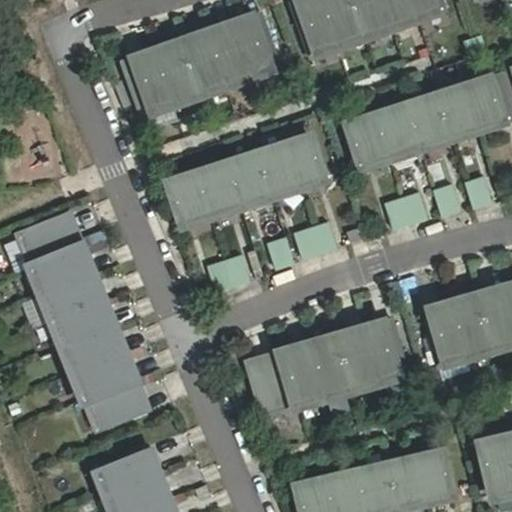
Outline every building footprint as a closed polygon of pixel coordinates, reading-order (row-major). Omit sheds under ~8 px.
[(339,45),(323,0),(307,0),(293,5),(310,55),(339,45)] [(365,36),(352,0),(323,0),(339,45),(365,36)] [(352,0),(365,36),(392,27),(382,0),(352,0)] [(382,0),(392,27),(418,18),(412,0),(382,0)] [(412,0),(418,18),(447,7),(444,0),(412,0)] [(283,65),(265,15),(235,25),(253,75),(283,65)] [(209,34),(227,85),(253,75),(235,25),(209,34)] [(481,32),(473,35),(479,50),(487,48),(481,32)] [(182,44),(200,94),(227,85),(209,34),(182,44)] [(472,35),(464,38),(470,54),(478,51),(472,35)] [(156,53),(174,103),(200,94),(182,44),(156,53)] [(127,63),(145,113),(174,103),(156,53),(127,63)] [(511,93),(506,74),(465,88),(478,127),(504,119),(511,116),(511,93)] [(465,88),(439,96),(452,136),(478,127),(465,88)] [(439,96),(408,107),(421,146),(452,136),(439,96)] [(408,107),(377,116),(390,156),(421,146),(408,107)] [(377,116),(350,125),(363,165),(390,156),(377,116)] [(314,137),(286,146),(299,186),(327,177),(314,137)] [(286,146),(260,155),(273,194),(299,186),(286,146)] [(260,155),(230,165),(242,205),(273,194),(260,155)] [(230,165),(198,175),(212,214),(242,205),(230,165)] [(198,175),(171,184),(184,223),(212,214),(198,175)] [(485,176),(467,182),(475,208),(476,208),(493,202),(485,176)] [(453,184),(435,189),(443,216),(461,210),(453,184)] [(420,192),(403,198),(412,224),(429,218),(420,192)] [(403,198),(386,203),(395,229),(412,224),(403,198)] [(83,249),(70,216),(21,236),(34,269),(83,249)] [(330,221),(313,227),(322,253),(339,247),(330,221)] [(313,227),(296,233),(305,259),(322,253),(313,227)] [(287,237),(270,243),(279,269),(296,263),(287,237)] [(45,295),(94,275),(83,249),(34,269),(45,295)] [(244,255),(227,260),(235,286),(253,280),(244,255)] [(227,260),(210,266),(218,292),(235,286),(227,260)] [(105,301),(94,275),(45,295),(55,321),(105,301)] [(511,343),(511,308),(507,290),(479,298),(493,349),(511,343)] [(493,349),(479,298),(451,305),(466,357),(493,349)] [(115,326),(105,301),(55,321),(65,346),(115,326)] [(466,357),(451,305),(423,313),(438,365),(466,357)] [(410,374),(396,322),(365,331),(379,382),(410,374)] [(125,352),(115,326),(65,346),(76,372),(125,352)] [(379,382),(365,331),(338,338),(353,390),(379,382)] [(353,390),(338,338),(311,346),(325,397),(353,390)] [(325,397),(311,346),(284,353),(298,405),(325,397)] [(136,378),(125,352),(76,372),(86,398),(136,378)] [(298,405),(284,353),(252,362),(267,413),(298,405)] [(149,412),(136,378),(86,398),(100,432),(149,412)] [(511,384),(497,388),(501,407),(511,404),(511,384)] [(510,438),(507,423),(483,429),(487,444),(510,438)] [(511,493),(511,445),(510,438),(487,444),(482,445),(494,497),(497,497),(511,493)] [(158,473),(147,444),(97,464),(109,493),(158,473)] [(454,494),(445,454),(417,461),(426,501),(454,494)] [(426,501),(417,461),(390,467),(399,507),(426,501)] [(379,511),(399,507),(390,467),(358,474),(366,511),(379,511)] [(137,511),(169,499),(158,473),(109,493),(116,511),(137,511)] [(366,511),(358,474),(326,482),(333,511),(366,511)] [(333,511),(326,482),(299,488),(304,511),(333,511)] [(511,509),(511,493),(497,497),(501,511),(511,509)] [(173,511),(169,499),(137,511),(173,511)]
